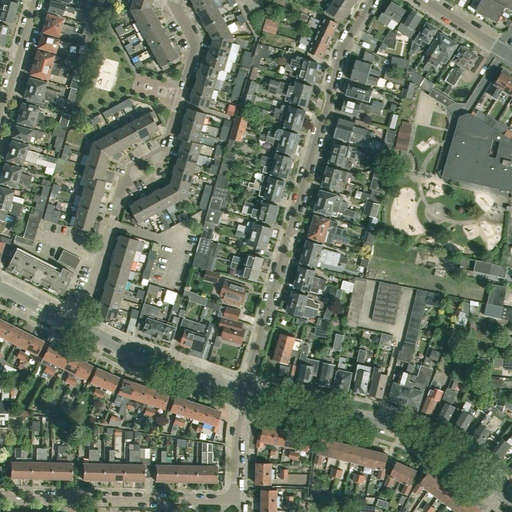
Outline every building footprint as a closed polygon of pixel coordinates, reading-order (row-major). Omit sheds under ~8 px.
[(17,3),(8,0),(7,0),(1,0),(2,1),(0,0),(0,8),(14,13),(15,10),(16,10),(18,5),(17,4),(17,3)] [(99,13),(102,0),(91,0),(88,10),(99,13)] [(150,7),(151,2),(144,0),(132,0),(130,10),(150,7)] [(196,9),(211,0),(191,0),(196,8),(195,8),(196,9)] [(201,17),(218,8),(213,0),(211,0),(196,9),(196,10),(197,9),(201,17)] [(349,12),(354,4),(347,0),(334,0),(332,3),(349,13),(349,12)] [(486,17),(495,1),(493,0),(481,0),(475,11),(486,17)] [(511,0),(493,0),(495,1),(511,10),(511,0)] [(75,8),(60,4),(50,1),(49,6),(47,6),(47,9),(48,10),(47,11),(62,15),(64,10),(74,13),(75,8)] [(503,12),(511,16),(511,10),(495,1),(486,17),(497,23),(503,12)] [(349,14),(349,13),(332,3),(327,12),(342,22),(348,13),(349,14)] [(394,18),(399,21),(405,11),(392,3),(386,13),(384,12),(378,21),(388,27),(394,18)] [(136,21),(152,12),(150,7),(130,10),(136,21)] [(13,16),(14,13),(0,8),(0,19),(11,23),(12,22),(13,22),(14,17),(13,16)] [(205,27),(223,17),(218,8),(201,17),(206,26),(205,26),(205,27)] [(95,26),(99,13),(88,10),(85,23),(95,26)] [(414,30),(417,26),(422,17),(421,16),(420,15),(418,13),(416,14),(411,11),(407,18),(405,17),(398,27),(398,29),(401,31),(405,24),(414,30)] [(158,20),(157,21),(152,12),(136,21),(141,30),(158,21),(158,20)] [(61,23),(62,19),(47,15),(47,17),(45,17),(44,23),(75,32),(76,27),(61,23)] [(211,35),(228,26),(223,17),(205,27),(206,27),(207,27),(211,35)] [(310,21),(333,32),(337,23),(324,17),(322,22),(312,17),(310,21)] [(278,23),(265,19),(262,30),(275,33),(278,23)] [(146,39),(162,30),(157,22),(158,21),(141,30),(146,39)] [(329,40),(333,32),(310,21),(308,25),(318,30),(316,34),(329,40)] [(8,28),(8,26),(0,23),(0,34),(6,36),(7,33),(8,33),(9,28),(8,28)] [(43,29),(42,32),(57,36),(59,32),(80,38),(81,34),(75,32),(44,23),(42,29),(43,29)] [(92,37),(95,26),(85,23),(82,34),(92,37)] [(429,43),(432,38),(437,29),(427,23),(419,36),(415,34),(414,35),(411,52),(416,54),(424,40),(429,43)] [(214,40),(234,38),(228,26),(211,35),(214,40)] [(150,48),(168,39),(168,38),(167,38),(162,30),(146,39),(150,48)] [(394,49),(397,35),(397,34),(391,31),(383,43),(389,46),(394,49)] [(428,72),(449,38),(445,36),(445,35),(443,33),(441,34),(440,33),(427,53),(432,56),(424,69),(428,72)] [(329,40),(316,34),(314,39),(303,34),(302,38),(325,49),(329,40)] [(67,43),(51,38),(41,36),(38,47),(54,52),(56,46),(65,48),(67,43)] [(212,45),(230,51),(234,38),(214,40),(212,45)] [(321,58),(325,49),(302,38),(300,42),(310,47),(308,52),(321,58)] [(446,64),(453,53),(458,44),(457,43),(457,42),(454,40),(452,41),(449,38),(432,65),(437,68),(441,61),(446,64)] [(155,57),(172,48),(167,40),(168,39),(150,48),(155,57)] [(254,54),(261,56),(262,50),(267,51),(269,46),(257,43),(254,54)] [(87,57),(89,48),(79,45),(77,54),(87,57)] [(227,60),(230,51),(212,45),(209,54),(208,54),(208,55),(227,60)] [(449,84),(470,52),(468,51),(469,49),(464,46),(463,48),(462,47),(453,61),(456,63),(445,81),(449,84)] [(163,70),(168,67),(166,63),(178,57),(177,56),(176,56),(172,48),(155,57),(160,66),(161,66),(163,70)] [(53,56),(46,54),(37,51),(35,58),(37,59),(36,63),(67,72),(68,67),(52,62),(53,56)] [(370,68),(372,64),(373,64),(376,56),(366,51),(363,61),(357,59),(357,61),(355,62),(354,64),(355,66),(354,70),(379,77),(381,71),(370,68)] [(469,71),(472,65),(478,57),(476,56),(477,54),(472,51),(471,53),(470,52),(449,84),(454,87),(462,75),(461,74),(465,68),(469,71)] [(257,68),(261,56),(254,54),(250,66),(257,68)] [(224,71),(227,60),(208,55),(209,56),(206,64),(206,65),(220,69),(224,71)] [(407,60),(392,56),(390,65),(405,69),(407,60)] [(318,63),(308,60),(298,57),(297,61),(289,58),(287,64),(315,72),(316,69),(317,69),(319,64),(318,64),(318,63)] [(65,78),(67,72),(36,63),(35,67),(33,68),(32,68),(30,74),(47,79),(48,73),(65,78)] [(206,65),(206,64),(202,63),(199,73),(198,72),(198,73),(217,79),(220,69),(206,65)] [(314,76),(315,72),(287,64),(285,69),(291,71),(289,75),(312,82),(313,80),(314,81),(315,76),(314,76)] [(259,68),(257,68),(250,66),(247,79),(255,81),(259,68)] [(386,79),(379,77),(354,70),(353,74),(351,74),(350,77),(351,78),(351,80),(366,84),(366,83),(378,86),(378,85),(384,87),(386,79)] [(488,87),(496,93),(495,94),(492,92),(490,96),(496,100),(511,77),(508,76),(509,74),(503,70),(498,79),(495,83),(492,81),(488,87)] [(386,74),(384,79),(393,81),(403,84),(404,82),(393,79),(394,75),(386,72),(386,74)] [(214,88),(217,79),(198,73),(198,74),(199,74),(196,83),(214,88)] [(74,74),(70,88),(77,90),(81,76),(74,74)] [(424,77),(420,74),(415,83),(419,85),(424,77)] [(419,85),(419,86),(424,89),(429,80),(424,77),(419,85)] [(511,78),(511,77),(498,97),(502,99),(507,92),(511,94),(511,95),(511,94),(511,78)] [(46,83),(39,81),(29,78),(29,79),(28,80),(27,83),(27,84),(26,88),(55,95),(63,98),(65,93),(44,87),(46,83)] [(256,82),(255,81),(247,79),(243,91),(253,94),(256,82)] [(292,85),(281,82),(271,79),(269,85),(279,88),(310,96),(311,93),(312,93),(313,88),(312,87),(312,86),(297,82),(296,82),(294,82),(293,83),(292,85)] [(416,84),(408,82),(406,90),(402,89),(400,97),(412,100),(416,84)] [(211,98),(214,88),(196,83),(193,92),(192,92),(192,93),(211,98)] [(370,89),(366,87),(350,83),(347,95),(369,102),(372,92),(370,89)] [(450,85),(449,85),(447,88),(444,93),(448,95),(451,90),(452,89),(451,86),(450,85)] [(53,100),(55,95),(26,88),(25,91),(24,92),(23,95),(24,96),(24,97),(40,102),(41,97),(53,100)] [(308,100),(310,96),(279,88),(277,93),(287,96),(285,101),(307,107),(307,106),(308,106),(309,101),(308,100)] [(438,101),(443,94),(433,88),(428,95),(438,101)] [(249,106),(253,94),(243,91),(240,103),(249,106)] [(208,108),(211,98),(192,93),(193,94),(190,103),(208,108)] [(443,94),(438,101),(447,107),(456,103),(456,102),(443,94)] [(74,101),(65,98),(64,104),(72,107),(74,101)] [(342,110),(342,112),(357,116),(359,108),(381,115),(383,109),(373,106),(357,101),(356,103),(345,100),(344,105),(342,105),(341,110),(342,110)] [(375,101),(373,106),(383,109),(384,104),(375,101)] [(38,108),(32,106),(22,103),(22,104),(21,104),(19,109),(20,109),(19,112),(48,120),(49,116),(37,112),(38,108)] [(305,111),(296,108),(283,105),(281,106),(280,109),(276,108),(274,113),(304,121),(306,115),(304,115),(305,111)] [(185,118),(204,124),(207,114),(189,108),(186,118),(185,118)] [(139,117),(148,134),(157,129),(157,130),(158,130),(152,118),(156,116),(153,110),(149,112),(139,117)] [(46,125),(48,120),(19,112),(18,116),(17,116),(16,121),(17,121),(16,122),(33,127),(34,122),(46,125)] [(486,116),(479,112),(476,116),(483,121),(486,116)] [(302,127),(304,121),(274,113),(273,117),(286,121),(285,126),(300,131),(301,127),(302,127)] [(493,128),(471,114),(468,113),(459,117),(442,176),(511,192),(511,139),(504,135),(495,129),(493,128)] [(498,119),(489,113),(484,122),(493,128),(498,119)] [(59,124),(67,126),(69,117),(62,114),(59,124)] [(233,126),(245,130),(248,118),(237,115),(233,126)] [(140,138),(148,134),(139,117),(130,122),(140,140),(141,139),(140,138)] [(368,131),(364,129),(353,126),(355,122),(340,117),(340,119),(338,120),(338,122),(338,124),(337,128),(367,136),(368,131)] [(201,134),(204,124),(185,118),(184,119),(185,119),(183,128),(201,134)] [(139,140),(140,140),(130,122),(122,127),(131,144),(139,139),(139,140)] [(499,122),(495,129),(504,135),(508,127),(499,122)] [(67,126),(59,124),(55,123),(52,135),(56,136),(63,138),(67,126)] [(36,132),(25,129),(15,126),(14,131),(13,131),(12,135),(13,136),(12,137),(28,141),(30,136),(40,139),(42,131),(37,130),(36,132)] [(241,142),(245,130),(233,126),(230,138),(241,142)] [(122,148),(131,144),(122,127),(113,132),(122,149),(123,149),(122,148)] [(411,129),(401,127),(400,134),(410,136),(411,129)] [(198,143),(201,134),(183,128),(180,138),(179,137),(179,138),(184,140),(184,139),(198,143)] [(367,136),(337,128),(336,131),(335,132),(334,135),(335,136),(334,138),(349,142),(350,138),(353,139),(354,141),(369,146),(372,138),(367,136)] [(284,130),(284,131),(279,130),(275,133),(269,132),(268,136),(297,145),(299,139),(298,138),(299,134),(284,130)] [(122,150),(122,149),(113,132),(104,137),(113,153),(121,149),(122,150)] [(59,152),(63,138),(56,136),(52,147),(54,148),(54,151),(59,152)] [(296,151),(297,145),(268,136),(267,141),(274,143),(274,144),(275,148),(278,149),(278,150),(293,154),(294,150),(296,151)] [(108,156),(113,153),(104,137),(92,143),(108,156)] [(202,144),(198,143),(184,139),(184,140),(182,149),(180,148),(180,149),(199,154),(202,144)] [(27,145),(21,143),(11,141),(11,142),(10,141),(8,146),(10,146),(8,150),(45,160),(46,156),(26,150),(27,145)] [(358,149),(344,145),(335,142),(334,144),(333,144),(331,149),(333,149),(332,153),(349,158),(355,159),(358,149)] [(393,144),(385,142),(383,154),(390,156),(393,144)] [(408,144),(398,142),(397,149),(407,151),(408,144)] [(106,161),(108,156),(92,143),(88,156),(106,161)] [(196,164),(199,154),(180,149),(180,150),(181,150),(178,159),(196,164)] [(49,162),(45,160),(8,150),(7,154),(6,154),(5,158),(6,159),(6,160),(22,164),(23,160),(54,168),(55,164),(49,162)] [(232,163),(234,157),(233,157),(234,153),(226,150),(223,161),(232,163)] [(348,162),(349,158),(332,153),(331,156),(329,155),(328,161),(329,161),(329,162),(351,169),(352,164),(348,162)] [(292,158),(282,155),(277,154),(275,159),(262,155),(261,160),(290,169),(292,162),(291,162),(292,158)] [(377,166),(387,169),(390,156),(380,154),(377,166)] [(104,170),(106,161),(88,156),(85,166),(104,171),(105,171),(104,170)] [(193,174),(196,164),(178,159),(176,168),(175,168),(174,168),(193,174)] [(261,160),(257,159),(255,163),(267,167),(265,172),(286,178),(287,174),(289,174),(290,169),(261,160)] [(21,168),(14,166),(5,164),(4,165),(3,165),(2,168),(3,170),(2,173),(30,181),(32,176),(20,173),(21,168)] [(104,172),(104,171),(85,166),(82,176),(87,177),(100,181),(101,180),(103,172),(104,172)] [(351,173),(337,169),(328,166),(327,168),(326,167),(325,172),(326,173),(325,176),(343,181),(348,183),(351,173)] [(385,181),(387,169),(377,166),(374,178),(385,181)] [(190,184),(193,174),(174,168),(174,169),(175,169),(173,179),(190,184)] [(219,175),(226,177),(228,171),(221,169),(219,175)] [(29,186),(30,181),(2,173),(1,177),(0,177),(0,183),(16,188),(17,183),(29,186)] [(226,177),(219,175),(216,186),(226,189),(229,178),(226,177)] [(285,182),(270,177),(264,176),(263,181),(255,179),(254,184),(284,192),(286,186),(284,186),(285,182)] [(340,191),(343,181),(325,176),(324,179),(323,179),(321,184),(323,185),(322,186),(340,191)] [(105,182),(101,180),(100,181),(87,177),(84,187),(103,192),(102,191),(105,182)] [(383,192),(385,181),(374,178),(370,189),(382,192),(383,192)] [(187,197),(190,184),(173,179),(171,184),(187,197)] [(284,192),(254,184),(250,183),(249,187),(260,190),(259,196),(279,202),(281,198),(282,198),(284,192)] [(175,203),(187,197),(171,184),(166,187),(175,203)] [(46,198),(49,187),(43,185),(40,197),(46,198)] [(228,190),(226,189),(216,186),(212,197),(223,200),(225,200),(228,190)] [(14,191),(8,190),(0,187),(0,197),(22,204),(24,199),(12,196),(14,191)] [(103,193),(103,192),(84,187),(81,196),(99,202),(102,193),(103,193)] [(166,208),(175,203),(166,187),(158,191),(157,190),(166,208)] [(380,204),(382,192),(370,189),(370,190),(373,190),(369,202),(380,205),(380,204)] [(157,213),(166,208),(157,190),(156,191),(157,192),(148,196),(157,213)] [(344,197),(329,193),(320,190),(318,195),(319,196),(318,201),(348,209),(349,204),(343,202),(344,197)] [(46,198),(40,197),(35,195),(33,202),(36,203),(35,208),(42,210),(46,198)] [(96,211),(99,202),(81,196),(78,206),(97,212),(97,211),(96,211)] [(148,218),(157,213),(148,196),(140,201),(139,200),(148,218)] [(19,216),(22,204),(0,197),(0,212),(6,215),(7,215),(8,213),(19,216)] [(220,211),(223,200),(212,197),(209,208),(219,211),(220,211)] [(139,223),(148,218),(139,200),(138,200),(139,201),(130,206),(136,217),(132,219),(135,224),(139,222),(139,223)] [(278,206),(263,201),(257,200),(256,205),(246,202),(245,206),(277,215),(279,209),(278,208),(278,206)] [(356,212),(350,210),(348,209),(318,201),(317,205),(315,206),(314,210),(337,217),(339,213),(343,214),(345,216),(354,218),(356,212)] [(380,205),(369,202),(367,202),(364,214),(376,218),(380,205)] [(97,212),(78,206),(75,216),(93,221),(96,212),(97,212)] [(275,221),(277,215),(245,206),(243,213),(253,216),(252,217),(273,223),(274,221),(275,221)] [(39,223),(42,210),(35,208),(33,214),(30,213),(23,237),(34,241),(34,240),(37,229),(39,223)] [(219,211),(209,208),(205,221),(215,224),(216,224),(219,211)] [(50,221),(52,214),(46,213),(44,220),(50,221)] [(330,220),(325,218),(315,215),(314,217),(313,217),(311,222),(313,223),(312,226),(343,235),(344,230),(328,225),(330,220)] [(90,230),(93,221),(75,216),(72,226),(91,232),(92,231),(90,230)] [(367,230),(374,231),(377,219),(371,218),(367,230)] [(215,224),(205,221),(200,238),(210,241),(215,224)] [(272,228),(255,223),(249,221),(247,227),(239,224),(237,230),(267,238),(268,235),(270,234),(272,228)] [(350,237),(345,236),(343,235),(312,226),(311,230),(309,230),(308,235),(309,236),(309,237),(318,240),(324,242),(324,241),(332,244),(334,239),(343,242),(349,243),(350,237)] [(266,241),(267,238),(237,230),(236,235),(250,239),(249,245),(266,250),(268,243),(266,241)] [(34,241),(23,237),(15,235),(14,241),(32,247),(34,241)] [(117,245),(136,250),(139,240),(121,235),(119,245),(118,244),(117,245)] [(0,254),(2,248),(8,250),(11,239),(0,236),(0,237),(0,254)] [(209,255),(211,246),(213,241),(210,241),(200,238),(197,252),(209,255)] [(322,245),(316,243),(306,241),(304,247),(306,248),(304,252),(338,261),(341,254),(325,249),(323,250),(321,250),(322,245)] [(151,250),(156,252),(157,252),(159,244),(155,243),(153,242),(151,250)] [(371,252),(373,245),(364,243),(362,249),(371,252)] [(133,260),(136,250),(117,245),(117,246),(118,246),(116,255),(133,260)] [(63,249),(57,260),(75,269),(80,258),(63,249)] [(16,271),(24,254),(15,250),(7,266),(16,271)] [(205,268),(209,255),(197,252),(193,264),(205,268)] [(337,267),(338,261),(304,252),(303,256),(302,255),(300,262),(316,266),(318,261),(337,267)] [(25,276),(34,259),(24,254),(16,271),(25,276)] [(260,270),(263,258),(249,254),(247,261),(246,260),(246,259),(234,255),(232,261),(245,265),(260,270)] [(131,270),(133,260),(116,255),(113,264),(112,264),(131,270)] [(511,257),(511,256),(503,256),(502,265),(511,267),(511,257)] [(363,258),(361,266),(367,268),(369,260),(363,258)] [(34,280),(43,264),(34,259),(25,276),(34,280)] [(508,267),(476,260),(473,271),(505,278),(508,267)] [(257,281),(260,270),(245,265),(232,261),(231,267),(242,271),(243,269),(244,270),(242,277),(257,281)] [(44,285),(52,268),(43,264),(34,280),(44,285)] [(128,280),(131,270),(112,264),(111,265),(112,265),(110,275),(128,280)] [(61,273),(53,290),(62,295),(73,273),(62,267),(59,272),(61,273)] [(315,271),(310,269),(300,267),(299,271),(297,270),(295,277),(325,285),(327,280),(314,277),(315,271)] [(61,273),(59,272),(52,268),(44,285),(53,290),(61,273)] [(205,279),(217,283),(220,274),(207,271),(205,279)] [(125,290),(128,280),(110,275),(107,284),(106,283),(106,284),(125,290)] [(324,289),(325,285),(295,277),(294,282),(295,283),(294,287),(310,291),(311,286),(324,289)] [(221,296),(225,297),(224,300),(239,305),(240,302),(242,303),(243,299),(246,300),(248,293),(245,292),(247,286),(226,280),(221,296)] [(354,288),(355,283),(343,281),(341,289),(353,292),(354,288)] [(122,299),(125,290),(106,284),(106,285),(107,285),(104,294),(122,299)] [(487,303),(503,307),(507,287),(491,284),(487,303)] [(330,287),(327,298),(334,299),(337,289),(330,287)] [(168,289),(164,301),(173,305),(177,293),(168,289)] [(190,297),(189,300),(197,303),(199,295),(196,294),(197,293),(185,289),(183,294),(190,297)] [(417,289),(416,295),(427,297),(429,292),(417,289)] [(308,296),(302,294),(293,292),(292,296),(290,295),(288,301),(318,310),(320,304),(315,303),(313,299),(307,298),(308,296)] [(443,301),(445,295),(429,292),(427,300),(443,303),(443,301)] [(119,309),(122,299),(104,294),(101,303),(100,303),(119,309)] [(416,295),(415,300),(426,303),(427,297),(416,295)] [(445,295),(443,301),(457,304),(458,298),(445,295)] [(335,301),(329,299),(326,312),(332,313),(335,301)] [(415,300),(413,305),(425,308),(426,303),(415,300)] [(317,314),(318,310),(288,301),(287,307),(288,308),(287,312),(309,318),(310,313),(317,314)] [(459,313),(469,317),(469,315),(469,303),(464,301),(463,306),(459,313)] [(116,319),(119,309),(100,303),(100,304),(101,305),(98,314),(116,319)] [(153,335),(160,312),(161,309),(144,303),(139,321),(139,322),(140,318),(147,321),(144,332),(146,332),(145,334),(151,336),(152,334),(153,335)] [(413,305),(412,311),(423,314),(425,308),(413,305)] [(511,308),(503,307),(501,318),(511,320),(511,308)] [(226,310),(224,317),(237,320),(239,313),(226,310)] [(412,311),(411,316),(422,319),(423,314),(412,311)] [(162,339),(168,322),(162,320),(164,314),(160,312),(153,335),(156,336),(156,337),(162,339)] [(331,315),(326,313),(324,319),(322,326),(328,328),(330,321),(331,315)] [(459,313),(454,326),(464,330),(469,317),(459,313)] [(172,341),(177,325),(180,318),(174,316),(172,323),(168,322),(162,339),(169,341),(169,340),(172,341)] [(411,316),(409,322),(421,324),(422,319),(411,316)] [(245,330),(236,327),(232,326),(234,320),(222,317),(219,327),(225,329),(222,338),(241,343),(245,330)] [(197,333),(200,323),(184,318),(178,335),(183,337),(181,344),(192,347),(197,333)] [(0,336),(4,338),(11,325),(0,320),(0,336)] [(347,320),(346,326),(357,328),(358,323),(347,320)] [(409,322),(408,327),(419,330),(421,324),(409,322)] [(202,351),(205,341),(206,340),(208,340),(213,325),(207,323),(206,325),(200,323),(197,333),(192,347),(202,351)] [(15,344),(22,331),(11,325),(4,338),(15,344)] [(408,327),(407,332),(418,335),(419,330),(408,327)] [(26,349),(32,336),(22,331),(15,344),(26,349)] [(407,332),(405,338),(417,341),(418,335),(407,332)] [(277,346),(292,351),(300,353),(302,340),(295,338),(296,338),(281,333),(279,340),(277,340),(276,345),(277,345),(277,346)] [(393,336),(382,333),(379,344),(391,347),(393,336)] [(337,341),(335,350),(341,351),(342,343),(344,335),(338,334),(337,341)] [(32,336),(26,349),(36,355),(43,341),(32,336)] [(415,346),(417,341),(405,338),(404,343),(415,346)] [(53,363),(60,350),(49,345),(42,358),(49,361),(53,363)] [(288,364),(292,351),(277,346),(277,348),(275,347),(274,352),(275,353),(273,359),(288,364)] [(404,346),(401,356),(412,359),(413,354),(415,349),(404,346)] [(305,365),(307,354),(309,348),(302,347),(297,370),(300,371),(298,379),(304,380),(304,382),(308,383),(309,382),(311,382),(314,367),(305,365)] [(363,365),(365,358),(366,351),(359,349),(359,352),(353,381),(355,382),(353,391),(366,393),(372,367),(363,365)] [(442,352),(432,349),(429,357),(438,361),(442,352)] [(64,368),(70,355),(60,350),(53,363),(58,365),(64,368)] [(74,374),(81,361),(70,355),(64,368),(74,374)] [(324,386),(328,387),(329,386),(331,386),(335,365),(329,364),(331,357),(323,356),(321,368),(318,383),(324,384),(324,386)] [(74,374),(85,379),(92,366),(81,361),(74,374)] [(344,372),(345,369),(346,364),(339,363),(337,371),(338,371),(335,387),(341,388),(340,389),(346,390),(347,389),(348,389),(351,373),(344,372)] [(407,405),(417,377),(411,375),(414,364),(409,363),(406,373),(408,374),(399,402),(402,403),(402,404),(407,406),(407,405)] [(297,365),(290,364),(288,374),(295,375),(297,365)] [(382,397),(384,387),(386,381),(379,379),(381,368),(375,366),(372,378),(374,379),(370,394),(382,397)] [(418,408),(421,399),(423,392),(424,393),(432,369),(421,366),(418,377),(417,377),(417,378),(407,405),(412,406),(412,408),(415,408),(417,408),(418,408)] [(101,386),(107,373),(96,368),(90,382),(101,386)] [(406,373),(402,372),(400,378),(401,378),(399,384),(393,382),(389,393),(391,393),(389,399),(391,400),(391,401),(394,402),(396,401),(399,402),(408,374),(406,373)] [(112,391),(114,387),(118,378),(107,373),(101,386),(112,391)] [(118,393),(129,397),(134,383),(129,381),(129,380),(124,378),(124,380),(123,379),(118,393)] [(453,378),(448,388),(454,390),(458,380),(453,378)] [(502,389),(502,379),(493,378),(486,378),(486,382),(486,388),(496,389),(502,389)] [(437,401),(440,403),(444,392),(435,388),(438,381),(433,379),(426,396),(427,396),(421,409),(426,411),(426,413),(429,414),(431,413),(432,414),(437,401)] [(141,401),(145,387),(134,383),(129,397),(141,401)] [(145,387),(141,401),(147,403),(152,405),(157,391),(145,387)] [(457,393),(448,388),(442,401),(445,402),(437,417),(448,423),(455,407),(450,405),(457,393)] [(157,391),(152,405),(163,408),(168,394),(157,391)] [(490,401),(500,401),(501,392),(491,391),(490,401)] [(470,407),(472,404),(476,397),(469,393),(464,402),(466,403),(459,414),(460,415),(459,416),(454,425),(459,428),(460,429),(462,431),(464,430),(465,431),(474,417),(473,416),(477,411),(470,407)] [(181,414),(186,400),(174,397),(170,410),(181,414)] [(193,418),(197,404),(186,400),(181,414),(193,418)] [(490,403),(484,400),(478,409),(483,412),(490,403)] [(489,401),(489,403),(501,411),(503,401),(500,401),(490,401),(489,401)] [(204,422),(208,408),(197,404),(193,418),(204,422)] [(489,422),(498,410),(490,404),(484,413),(487,415),(481,423),(480,423),(471,436),(482,444),(488,436),(495,426),(489,422)] [(62,407),(60,412),(70,415),(71,409),(64,407),(62,406),(62,407)] [(147,419),(151,409),(146,407),(142,418),(147,419)] [(211,430),(216,432),(220,419),(217,419),(220,411),(208,408),(204,422),(213,424),(211,430)] [(151,409),(147,419),(152,421),(155,410),(151,409)] [(507,416),(499,410),(495,416),(503,421),(507,416)] [(174,435),(178,425),(180,418),(175,417),(171,429),(170,434),(174,435)] [(273,443),(276,429),(264,426),(262,434),(260,433),(257,446),(262,447),(264,441),(273,443)] [(284,446),(287,431),(276,429),(273,443),(284,446)] [(124,439),(126,439),(132,439),(132,437),(132,431),(124,431),(124,432),(124,438),(124,439)] [(296,448),(299,434),(287,431),(284,446),(296,448)] [(308,451),(309,446),(311,436),(299,434),(296,448),(308,451)] [(497,438),(491,434),(489,437),(495,442),(497,438)] [(511,436),(507,442),(502,438),(491,451),(501,459),(511,445),(511,436)] [(329,456),(333,441),(322,438),(318,453),(317,452),(314,463),(320,464),(323,454),(329,456)] [(340,459),(344,444),(333,441),(329,456),(340,459)] [(144,480),(144,466),(147,466),(147,459),(139,459),(139,444),(134,444),(134,450),(134,480),(144,480)] [(351,461),(355,446),(344,444),(340,459),(351,461)] [(362,464),(366,449),(355,446),(351,461),(362,464)] [(31,458),(26,458),(26,448),(21,448),(21,458),(20,478),(31,478),(31,462),(31,458)] [(41,478),(42,448),(36,448),(36,463),(31,462),(31,478),(41,478)] [(51,478),(51,463),(46,463),(47,448),(42,448),(41,478),(51,478)] [(93,479),(94,449),(89,449),(88,464),(83,464),(83,479),(93,479)] [(103,479),(104,464),(99,464),(99,449),(94,449),(93,479),(103,479)] [(373,467),(377,452),(366,449),(362,464),(373,467)] [(113,480),(114,460),(114,450),(109,450),(109,464),(104,464),(103,479),(113,480)] [(134,480),(134,450),(129,450),(129,465),(124,465),(124,480),(134,480)] [(166,461),(166,451),(161,451),(161,465),(155,465),(155,481),(165,481),(166,461)] [(207,454),(207,452),(202,452),(201,466),(196,466),(196,482),(206,482),(207,462),(207,458),(207,454)] [(377,478),(383,479),(386,469),(385,469),(388,454),(377,452),(373,467),(380,468),(377,478)] [(207,458),(207,462),(206,482),(216,482),(217,467),(211,466),(212,454),(207,454),(207,458)] [(20,478),(21,458),(16,458),(16,462),(10,462),(10,477),(20,478)] [(61,479),(62,459),(56,458),(56,463),(51,463),(51,478),(61,479)] [(72,479),(72,469),(72,463),(66,463),(67,459),(62,459),(61,479),(72,479)] [(124,480),(124,465),(119,464),(119,460),(114,460),(113,480),(124,480)] [(171,461),(166,461),(165,481),(175,481),(176,466),(171,466),(171,461)] [(186,481),(186,461),(181,461),(181,466),(176,466),(175,481),(186,481)] [(196,482),(196,466),(191,466),(191,461),(186,461),(186,481),(196,482)] [(400,480),(407,467),(396,462),(390,475),(389,475),(385,484),(390,487),(394,478),(400,480)] [(271,463),(267,463),(257,463),(257,474),(277,474),(277,470),(271,469),(271,463)] [(410,485),(413,480),(417,471),(407,467),(400,480),(406,483),(401,492),(407,495),(412,485),(410,485)] [(429,490),(438,478),(429,471),(421,481),(414,490),(418,494),(424,487),(429,490)] [(276,479),(277,474),(257,474),(256,484),(271,484),(271,479),(276,479)] [(438,497),(447,485),(438,478),(429,490),(438,497)] [(447,504),(456,492),(447,485),(438,497),(447,504)] [(277,490),(272,490),(262,490),(262,500),(282,501),(282,496),(277,496),(277,490)] [(456,511),(465,499),(456,492),(447,504),(456,511)] [(457,511),(469,511),(474,505),(465,499),(456,511),(457,511)] [(282,506),(282,501),(262,500),(262,510),(277,511),(277,506),(282,506)]
